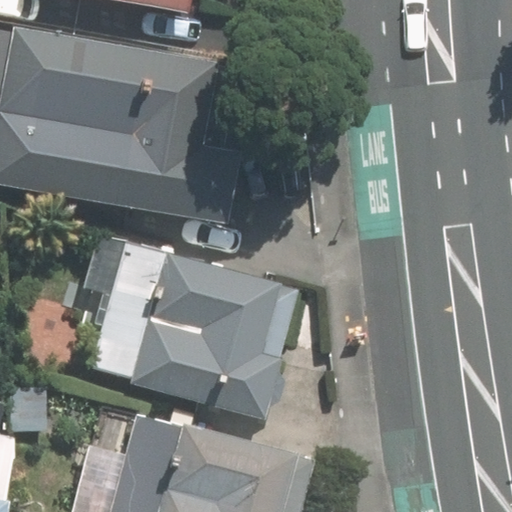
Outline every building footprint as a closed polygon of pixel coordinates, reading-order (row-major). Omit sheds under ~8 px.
[(131,0),(187,9),(188,0),(131,0)] [(0,182),(219,220),(246,67),(0,24),(0,182)] [(85,369),(259,416),(294,286),(120,239),(85,369)] [(298,511),(311,459),(135,417),(111,511),(298,511)] [(0,511),(4,511),(21,428),(0,423),(0,511)]
